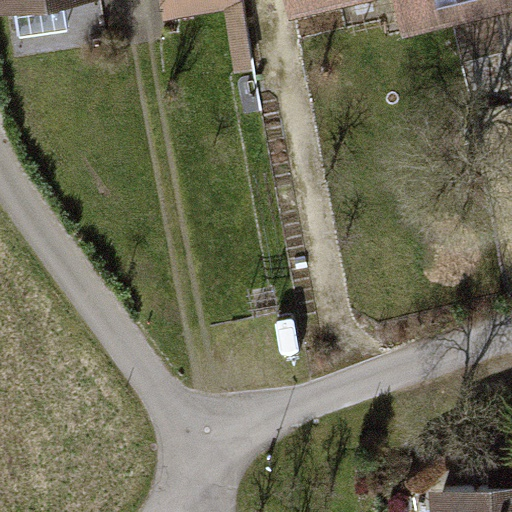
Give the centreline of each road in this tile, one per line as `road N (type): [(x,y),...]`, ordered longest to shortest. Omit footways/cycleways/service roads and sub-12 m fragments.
road 1 (residential): [(0,156),(197,451)]
road 2 (residential): [(197,451),(511,334)]
